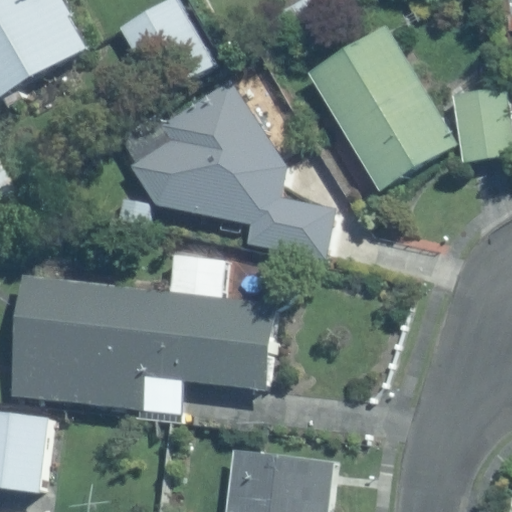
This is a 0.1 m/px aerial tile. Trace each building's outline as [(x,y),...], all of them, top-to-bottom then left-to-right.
[(0,0),(0,112),(104,54),(73,0),(0,0)] [(188,0),(180,0),(131,30),(177,108),(233,75),(188,0)] [(402,29),(322,75),(390,195),(470,150),(402,29)] [(299,181),(245,85),(171,127),(183,146),(143,170),(169,210),(260,229),(257,246),(339,260),(348,214),(289,205),(299,181)] [(511,91),(466,97),(474,163),(511,158),(511,91)] [(183,295),(36,278),(22,399),(193,418),(197,380),(277,389),(286,311),(234,305),(239,264),(187,259),(183,295)] [(0,412),(0,488),(39,494),(49,419),(0,412)] [(338,511),(344,465),(243,454),(236,511),(338,511)]
